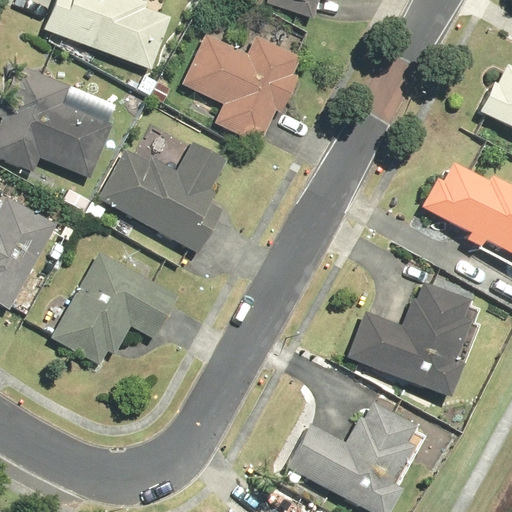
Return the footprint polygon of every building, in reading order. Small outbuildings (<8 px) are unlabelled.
[(45,0),(35,31),(143,68),(160,20),(135,11),(137,4),(124,0),(45,0)] [(317,0),(324,2),(324,0),(261,0),(259,5),(305,20),(312,0),(317,0)] [(200,40),(176,86),(217,104),(208,125),(250,143),(266,106),(273,109),(287,76),(281,73),(288,57),(249,41),(242,58),(200,40)] [(484,83),(469,112),(511,133),(511,73),(498,66),(488,85),(484,83)] [(0,160),(24,169),(30,156),(78,175),(98,124),(51,106),(59,87),(9,68),(0,91),(0,160)] [(145,160),(142,166),(114,151),(90,198),(192,250),(212,211),(196,203),(216,163),(184,147),(171,173),(145,160)] [(454,240),(472,250),(476,243),(510,261),(511,257),(511,196),(481,180),(478,184),(444,166),(435,183),(427,180),(412,207),(458,233),(454,240)] [(0,304),(46,225),(0,199),(0,198),(0,304)] [(44,336),(90,364),(100,348),(107,352),(123,324),(144,337),(167,299),(92,255),(44,336)] [(404,300),(393,328),(357,314),(340,357),(440,397),(452,367),(438,361),(461,303),(417,286),(411,302),(404,300)] [(351,419),(340,443),(300,424),(279,466),(374,511),(414,432),(365,408),(357,422),(351,419)]
